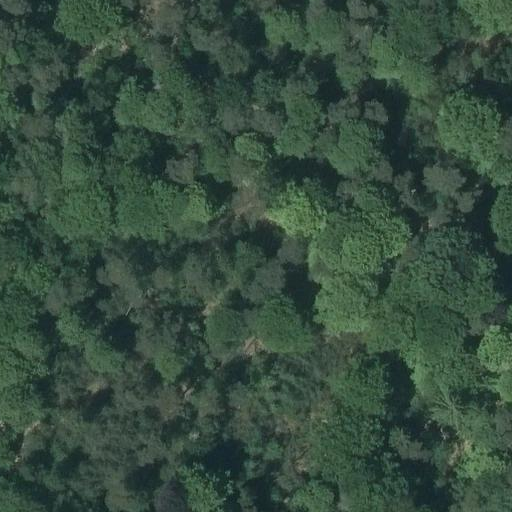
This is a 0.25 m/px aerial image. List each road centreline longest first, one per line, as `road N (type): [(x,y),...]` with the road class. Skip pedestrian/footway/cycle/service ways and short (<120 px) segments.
road 1 (track): [(230,123),(511,262)]
road 2 (track): [(230,123),(103,245),(0,308)]
road 3 (track): [(0,150),(72,0)]
